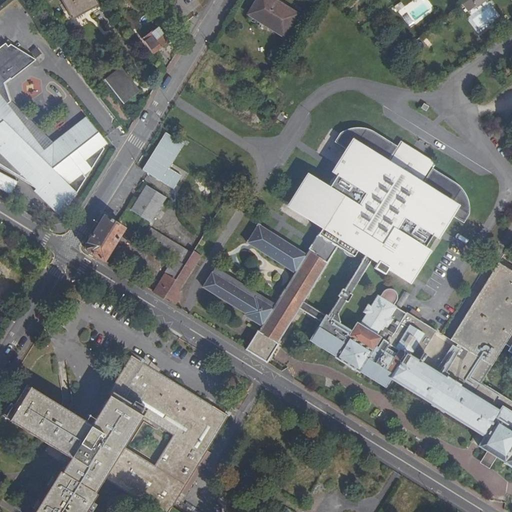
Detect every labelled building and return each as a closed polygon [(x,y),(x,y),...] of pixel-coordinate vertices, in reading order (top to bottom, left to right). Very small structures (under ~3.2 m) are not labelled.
[(99,4),(96,0),(61,0),(72,19),(99,4)] [(283,36),(297,14),(275,0),(255,0),(247,14),(283,36)] [(416,0),(405,0),(400,5),(404,10),(416,0)] [(138,24),(129,13),(123,17),(132,29),(138,24)] [(143,39),(154,53),(170,40),(159,26),(143,39)] [(51,197),(52,196),(65,205),(74,191),(76,194),(86,178),(83,175),(91,169),(104,148),(103,147),(101,146),(101,144),(84,122),(82,124),(80,121),(53,143),(38,155),(25,142),(33,136),(7,104),(11,102),(4,83),(10,79),(11,80),(16,75),(25,68),(25,69),(36,60),(25,53),(17,59),(8,46),(5,43),(0,47),(0,164),(36,187),(35,188),(51,197)] [(8,46),(17,59),(25,53),(11,44),(8,46)] [(35,59),(41,52),(34,46),(29,53),(35,59)] [(125,76),(126,75),(120,67),(104,80),(123,104),(140,91),(134,84),(133,85),(125,76)] [(134,84),(126,75),(125,76),(133,85),(134,84)] [(33,136),(25,142),(38,155),(53,143),(11,101),(11,102),(7,104),(33,136)] [(86,117),(80,121),(82,124),(84,122),(101,144),(101,146),(103,147),(107,144),(86,117)] [(478,445),(488,452),(484,459),(491,463),(495,456),(504,461),(504,462),(511,467),(511,271),(498,263),(450,340),(457,344),(439,374),(418,361),(419,359),(422,362),(426,355),(423,353),(436,331),(418,320),(409,314),(406,312),(406,313),(396,307),(393,305),(395,303),(397,300),(397,298),(397,296),(396,293),(394,291),(392,290),(390,289),(388,289),(385,289),(383,290),(381,293),(379,296),(377,294),(358,324),(356,323),(350,331),(338,324),(339,322),(338,314),(346,301),(347,302),(352,295),(350,294),(372,258),(378,262),(374,268),(384,275),(391,263),(410,275),(411,275),(413,274),(414,273),(415,270),(415,269),(415,267),(413,266),(437,227),(439,229),(440,228),(442,228),(444,226),(444,224),(444,221),(442,220),(447,212),(464,223),(469,214),(469,210),(469,207),(469,203),(467,198),(465,194),(463,190),(461,187),(457,184),(432,168),(429,173),(420,168),(420,162),(420,161),(409,154),(408,155),(403,157),(394,152),(398,147),(373,132),(370,130),(366,129),(361,128),(357,128),(352,128),(345,130),(340,133),(334,142),(351,153),(347,159),(345,158),(344,159),(342,159),(340,161),(340,163),(340,165),(340,166),(342,167),(328,189),(311,178),(292,208),(323,227),(317,236),(317,235),(316,237),(324,242),(325,240),(326,239),(337,246),(353,257),(358,250),(365,254),(344,290),(342,289),(338,296),(339,297),(327,317),(303,302),(327,262),(316,255),(318,252),(309,247),(309,249),(306,255),(258,225),(247,242),(295,272),(275,305),(215,267),(202,287),(245,313),(244,315),(261,326),(258,331),(257,330),(245,349),(266,362),(278,344),(277,343),(299,309),(321,323),(318,327),(309,340),(335,356),(335,357),(358,372),(359,370),(385,387),(390,378),(395,370),(489,429),(484,436),(478,445)] [(184,144),(165,132),(142,169),(173,189),(182,176),(169,168),(184,144)] [(401,141),(398,147),(394,152),(403,157),(408,155),(409,154),(420,161),(420,162),(420,168),(429,173),(432,168),(435,163),(417,151),(401,141)] [(146,186),(131,210),(150,221),(165,198),(146,186)] [(61,218),(76,194),(74,191),(65,205),(52,196),(51,197),(35,188),(34,191),(61,218)] [(89,250),(87,250),(88,251),(89,251),(89,252),(104,261),(124,228),(103,215),(87,243),(87,244),(86,245),(86,246),(88,245),(89,250)] [(184,265),(191,253),(192,253),(151,227),(143,240),(172,258),(184,265)] [(318,252),(316,255),(327,262),(337,246),(326,239),(325,240),(324,242),(316,237),(309,247),(318,252)] [(177,290),(199,254),(193,250),(192,253),(191,253),(184,265),(175,280),(163,298),(169,302),(177,290)] [(164,272),(165,273),(175,280),(184,265),(172,258),(164,272)] [(175,280),(165,273),(153,292),(163,298),(175,280)] [(182,294),(177,290),(169,302),(175,306),(182,294)] [(411,310),(409,314),(418,320),(421,316),(411,310)] [(65,449),(63,454),(70,458),(61,472),(60,471),(34,511),(86,511),(97,494),(95,493),(104,478),(159,511),(168,511),(180,493),(202,458),(207,461),(212,453),(207,450),(228,416),(131,356),(107,394),(109,396),(91,425),(83,420),(80,425),(73,420),(76,416),(30,387),(9,421),(55,449),(58,444),(65,449)] [(390,378),(484,436),(489,429),(395,370),(390,378)] [(248,394),(241,390),(231,405),(238,410),(248,394)] [(83,420),(76,416),(73,420),(80,425),(83,420)] [(55,449),(63,454),(65,449),(58,444),(55,449)] [(185,496),(207,461),(202,458),(180,493),(185,496)] [(488,468),(491,463),(484,459),(481,463),(488,468)]
